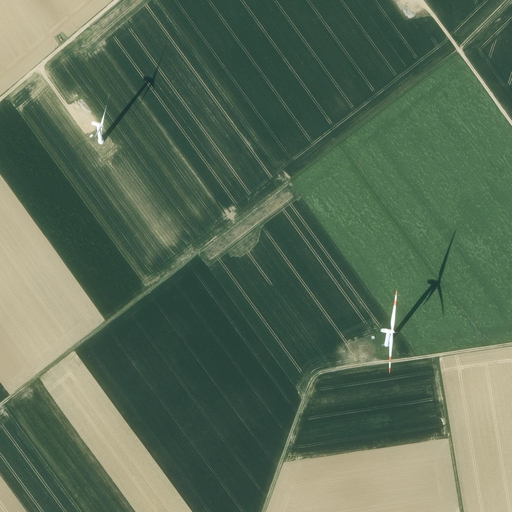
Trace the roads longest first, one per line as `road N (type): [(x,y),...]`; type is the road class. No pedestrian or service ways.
road 1 (track): [(0,406),(460,51)]
road 2 (track): [(511,344),(314,375),(263,511)]
road 3 (track): [(461,511),(436,355)]
